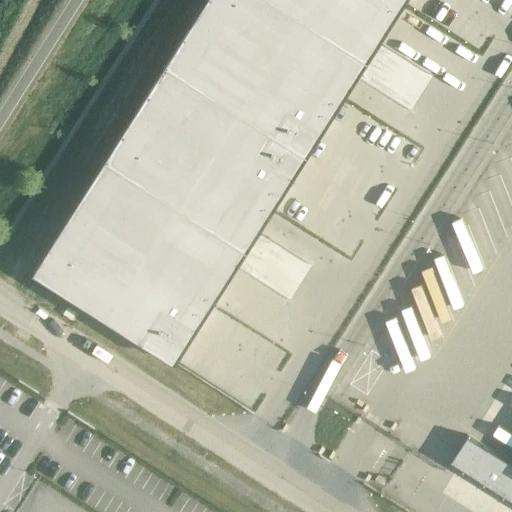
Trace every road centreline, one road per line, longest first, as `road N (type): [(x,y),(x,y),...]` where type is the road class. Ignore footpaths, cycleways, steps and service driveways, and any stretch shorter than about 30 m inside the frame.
road 1 (unknown): [(246,454),(511,38)]
road 2 (unclassified): [(0,296),(336,511)]
